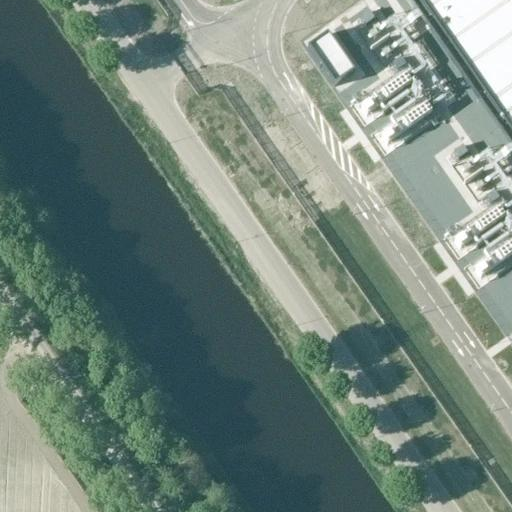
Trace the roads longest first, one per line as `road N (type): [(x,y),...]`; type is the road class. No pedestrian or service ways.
road 1 (unclassified): [(442,511),(78,0)]
road 2 (unclassified): [(0,284),(158,511)]
